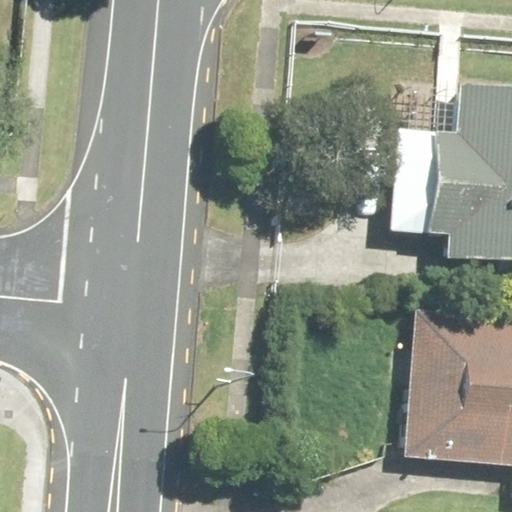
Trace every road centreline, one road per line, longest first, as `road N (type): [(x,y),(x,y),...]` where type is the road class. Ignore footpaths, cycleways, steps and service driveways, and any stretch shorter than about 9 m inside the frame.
road 1 (primary): [(131,309),(157,0)]
road 2 (primary): [(111,511),(131,309)]
road 3 (residential): [(0,298),(131,309)]
